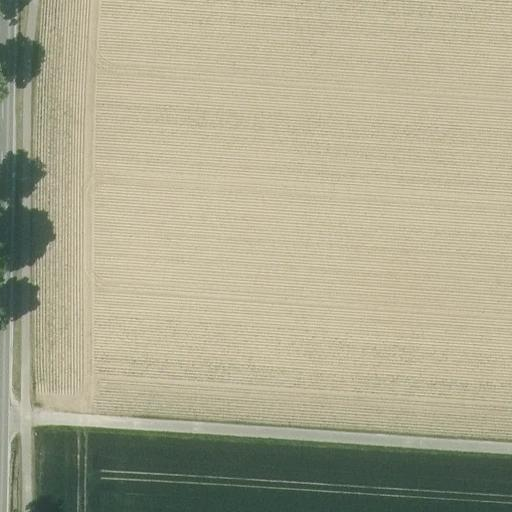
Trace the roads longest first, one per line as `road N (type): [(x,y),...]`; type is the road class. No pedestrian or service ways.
road 1 (track): [(511,449),(0,416)]
road 2 (primary): [(0,245),(3,0)]
